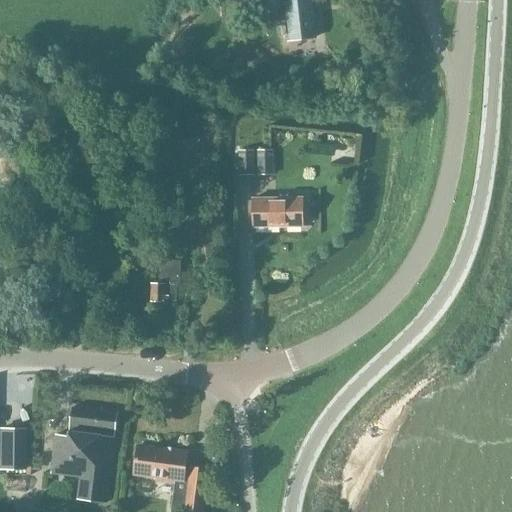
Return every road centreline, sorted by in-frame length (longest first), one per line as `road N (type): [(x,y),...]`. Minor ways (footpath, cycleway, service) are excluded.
road 1 (tertiary): [(291,511),(306,456),(326,421),(429,312),(465,253),(488,159),(497,0)]
road 2 (tertiary): [(234,378),(335,340),(385,300),(418,258),(453,160),(467,0)]
road 3 (tertiary): [(0,360),(234,378)]
road 4 (tertiary): [(250,511),(234,378)]
